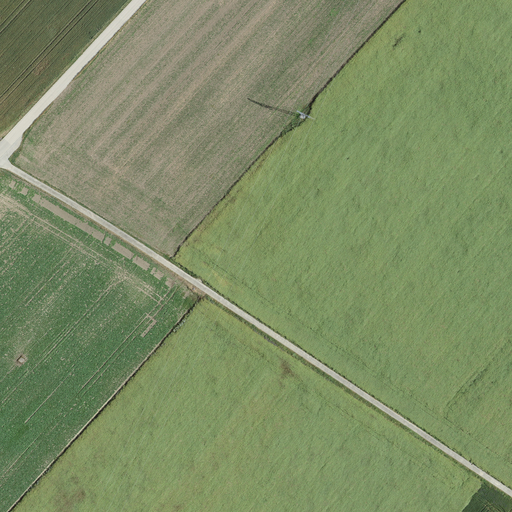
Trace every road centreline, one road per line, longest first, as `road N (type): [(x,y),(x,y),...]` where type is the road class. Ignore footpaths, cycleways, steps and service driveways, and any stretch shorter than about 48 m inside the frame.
road 1 (track): [(0,159),(511,494)]
road 2 (track): [(139,0),(0,152)]
